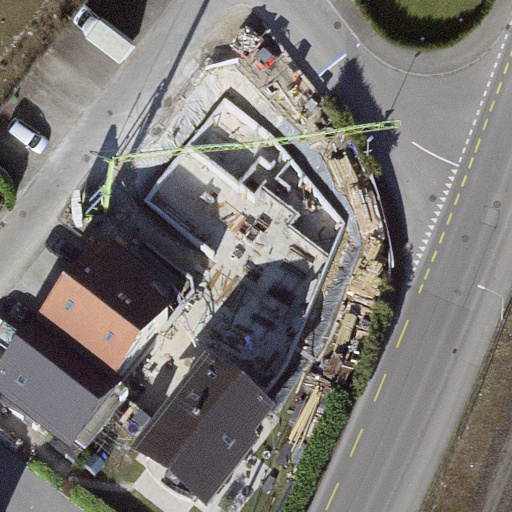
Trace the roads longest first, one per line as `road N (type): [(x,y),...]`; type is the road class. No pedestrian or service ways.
road 1 (tertiary): [(361,511),(497,185)]
road 2 (residential): [(202,0),(0,265)]
road 3 (residential): [(288,0),(395,133),(497,185)]
